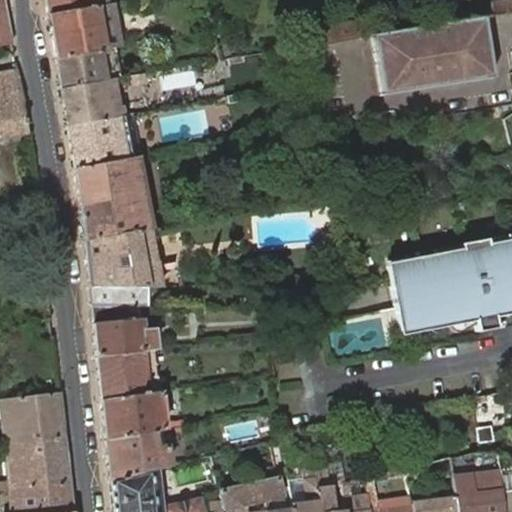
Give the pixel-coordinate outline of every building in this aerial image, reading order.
[(44,0),(47,15),(96,6),(105,5),(103,0),(44,0)] [(511,3),(509,4),(508,1),(488,4),(490,16),(511,12),(511,3)] [(96,6),(47,15),(55,58),(103,50),(113,48),(119,47),(111,4),(105,5),(96,6)] [(7,12),(7,10),(0,11),(0,43),(12,41),(7,12)] [(305,24),(308,46),(361,38),(358,16),(305,24)] [(491,78),(482,18),(370,36),(380,97),(491,78)] [(103,50),(55,58),(60,89),(102,82),(111,80),(119,79),(113,48),(103,50)] [(0,135),(28,132),(16,67),(0,69),(0,135)] [(144,82),(143,75),(130,77),(132,85),(144,82)] [(111,80),(102,82),(107,110),(115,108),(111,80)] [(102,82),(60,89),(66,125),(109,117),(110,117),(117,115),(123,114),(122,107),(115,108),(107,110),(102,82)] [(116,152),(111,125),(110,117),(109,117),(66,125),(74,168),(117,160),(116,152)] [(144,227),(148,226),(136,157),(117,160),(74,168),(81,230),(139,227),(144,227)] [(146,287),(139,227),(81,230),(87,287),(146,287)] [(460,249),(385,264),(399,333),(472,319),(475,332),(495,328),(493,315),(507,312),(510,325),(511,324),(511,239),(486,244),(485,238),(459,243),(460,249)] [(141,351),(152,349),(151,334),(151,331),(140,332),(138,318),(137,306),(89,306),(91,323),(94,355),(141,351)] [(507,312),(493,315),(495,328),(510,325),(507,312)] [(157,391),(152,349),(141,351),(94,355),(99,400),(145,393),(157,391)] [(63,436),(58,390),(0,398),(0,423),(2,443),(63,436)] [(160,430),(162,429),(162,423),(161,418),(159,398),(159,393),(158,391),(157,391),(145,393),(99,400),(103,440),(149,432),(160,430)] [(495,403),(494,394),(484,396),(485,405),(495,403)] [(484,396),(469,399),(477,445),(492,441),(485,405),(484,396)] [(155,469),(168,466),(164,447),(153,449),(149,432),(103,440),(108,479),(147,471),(155,469)] [(7,487),(68,481),(63,436),(2,443),(7,487)] [(499,511),(494,452),(493,448),(450,458),(454,498),(455,511),(499,511)] [(511,511),(511,456),(494,452),(499,511),(511,511)] [(439,473),(437,461),(421,465),(424,476),(439,473)] [(339,464),(325,467),(328,487),(340,485),(339,484),(342,483),(339,464)] [(289,511),(316,511),(314,489),(311,470),(311,467),(299,469),(301,480),(303,501),(288,503),(289,508),(289,511)] [(328,487),(325,467),(311,470),(314,489),(328,487)] [(406,468),(385,473),(386,483),(407,480),(406,468)] [(151,511),(159,509),(155,469),(147,471),(151,511)] [(200,511),(199,499),(162,508),(162,509),(159,509),(151,511),(147,471),(108,479),(111,511),(200,511)] [(364,478),(365,488),(386,483),(385,473),(364,478)] [(263,511),(262,501),(268,500),(279,498),(275,478),(218,491),(220,511),(227,510),(239,508),(245,507),(245,511),(263,511)] [(286,482),(288,503),(303,501),(301,480),(286,482)] [(9,511),(59,511),(71,511),(68,481),(7,487),(9,511)] [(342,511),(367,511),(365,494),(349,496),(347,482),(342,483),(339,484),(340,485),(341,497),(343,510),(342,511)] [(314,489),(316,511),(342,511),(343,510),(331,511),(328,487),(314,489)] [(389,511),(389,506),(388,502),(375,504),(372,499),(371,492),(365,493),(365,494),(367,511),(389,511)] [(410,511),(455,511),(454,498),(410,502),(410,504),(410,511)] [(263,511),(289,511),(289,508),(270,510),(268,500),(262,501),(263,511)]
